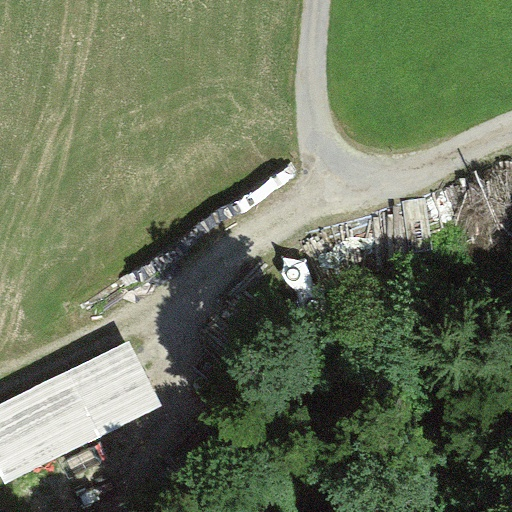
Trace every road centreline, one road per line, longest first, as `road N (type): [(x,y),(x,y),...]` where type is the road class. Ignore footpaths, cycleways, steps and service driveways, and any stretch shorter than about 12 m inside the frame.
road 1 (track): [(347,164),(227,268),(0,387)]
road 2 (track): [(318,0),(310,67),(320,144),(365,177),(511,134)]
